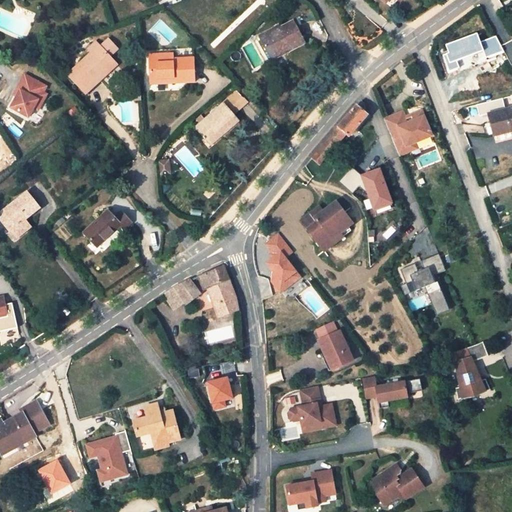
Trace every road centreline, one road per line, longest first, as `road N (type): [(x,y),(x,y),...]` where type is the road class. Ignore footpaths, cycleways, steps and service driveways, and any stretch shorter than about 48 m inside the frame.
road 1 (residential): [(511,294),(416,37)]
road 2 (residential): [(200,259),(0,386)]
road 3 (residential): [(260,462),(258,359),(230,241)]
road 4 (residential): [(360,77),(230,241)]
